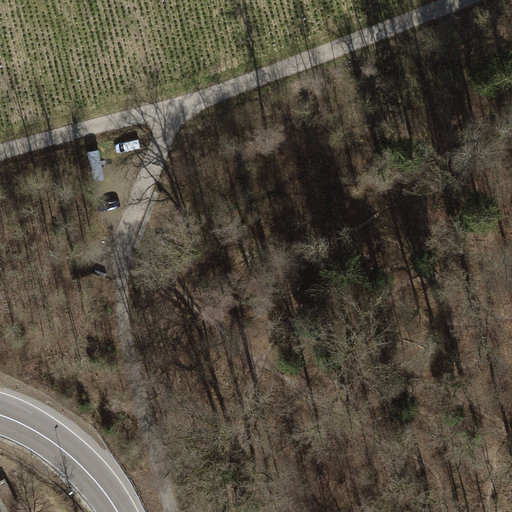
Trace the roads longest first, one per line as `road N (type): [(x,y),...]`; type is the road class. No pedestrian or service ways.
road 1 (track): [(457,0),(169,109),(0,156)]
road 2 (motorway): [(132,511),(106,471),(68,437),(0,405)]
road 3 (motorway): [(0,425),(60,459),(108,511)]
